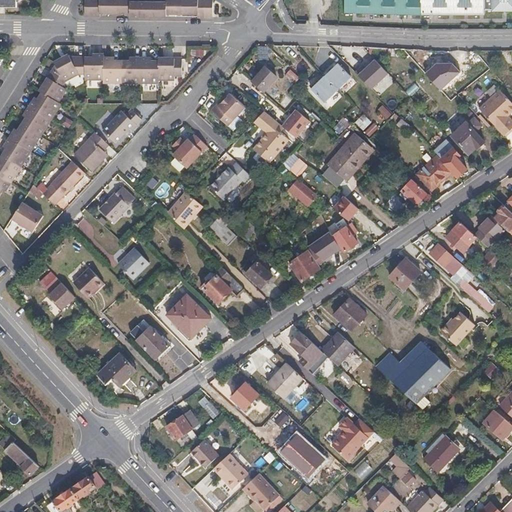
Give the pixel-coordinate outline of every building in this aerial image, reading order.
[(0,0),(0,8),(15,8),(15,0),(0,0)] [(84,2),(84,14),(98,15),(98,8),(101,8),(105,9),(105,12),(121,12),(121,8),(124,8),(128,8),(128,11),(130,11),(130,15),(140,15),(140,11),(142,11),(142,15),(160,15),(160,11),(164,11),(164,9),(167,9),(171,9),(171,12),(186,13),(186,9),(190,9),(194,9),(194,16),(209,16),(210,3),(196,4),(196,0),(98,0),(98,2),(84,2)] [(511,0),(345,0),(346,9),(483,11),(484,6),(492,7),(493,10),(511,9),(511,0)] [(258,46),(257,59),(267,60),(268,46),(258,46)] [(387,56),(387,48),(375,48),(374,55),(387,56)] [(43,86),(41,89),(34,101),(31,99),(22,113),(25,115),(14,132),(11,130),(3,143),(6,145),(0,154),(0,188),(1,189),(56,102),(54,101),(62,88),(57,85),(61,80),(75,71),(82,71),(82,77),(100,77),(101,81),(156,81),(156,78),(171,78),(171,73),(178,73),(178,58),(163,57),(163,61),(158,61),(144,61),(144,57),(129,57),(129,60),(108,60),(108,57),(101,57),(101,53),(92,53),(92,57),(67,57),(62,60),(60,56),(52,61),(54,65),(41,84),(43,86)] [(390,75),(375,60),(359,75),(373,90),(390,75)] [(449,60),(431,60),(422,68),(422,82),(456,82),(457,68),(449,60)] [(339,64),(327,76),(339,90),(352,77),(339,64)] [(266,67),(252,82),(265,94),(279,78),(266,67)] [(289,75),(297,83),(300,79),(292,72),(289,75)] [(339,90),(327,76),(313,90),(314,91),(309,95),(320,106),(325,102),(326,102),(339,90)] [(511,123),(505,115),(511,108),(511,102),(501,90),(481,109),(506,135),(511,128),(511,123)] [(221,109),(219,107),(214,113),(230,128),(247,110),(233,97),(226,103),(221,109)] [(122,109),(102,129),(115,142),(123,133),(129,127),(131,130),(137,124),(136,123),(141,118),(130,106),(125,112),(122,109)] [(388,119),(392,115),(383,106),(379,110),(388,119)] [(354,109),(347,115),(351,119),(357,113),(354,109)] [(281,132),(285,128),(283,127),(264,110),(253,122),(266,133),(268,134),(263,139),(262,138),(253,149),(270,163),(290,140),(281,132)] [(283,127),(297,138),(311,122),(297,110),(283,127)] [(363,116),(356,123),(364,130),(370,122),(363,116)] [(470,155),(477,148),(478,149),(485,143),(476,132),(482,127),(475,119),(469,125),(467,123),(464,126),(462,124),(458,128),(460,130),(453,136),(470,155)] [(406,131),(410,126),(403,120),(398,125),(406,131)] [(429,145),(443,133),(431,121),(418,133),(429,145)] [(100,148),(106,143),(93,130),(72,152),(89,169),(101,158),(96,152),(100,148)] [(348,181),(375,150),(355,133),(329,164),(348,181)] [(185,168),(207,147),(194,134),(189,140),(188,139),(185,143),(183,141),(181,139),(174,146),(178,151),(173,156),(185,168)] [(442,160),(458,178),(468,170),(458,159),(461,156),(445,139),(433,149),(442,160)] [(105,153),(100,148),(96,152),(101,158),(105,153)] [(289,170),(298,160),(292,155),(283,165),(289,170)] [(418,174),(433,191),(452,174),(437,157),(418,174)] [(309,166),(300,158),(298,160),(289,170),(298,178),(309,166)] [(41,191),(53,202),(61,194),(62,194),(83,172),(70,159),(49,181),(50,182),(41,191)] [(246,186),(252,179),(235,163),(229,170),(226,168),(208,187),(225,204),(244,184),(246,186)] [(309,208),(319,196),(299,179),(289,191),(309,208)] [(418,205),(429,194),(414,180),(400,194),(406,200),(409,197),(418,205)] [(329,197),(345,214),(355,205),(340,188),(329,197)] [(110,202),(109,203),(121,215),(129,208),(128,207),(134,200),(122,189),(116,195),(115,194),(109,201),(110,202)] [(206,208),(189,194),(168,215),(184,231),(206,208)] [(406,207),(393,197),(387,204),(399,214),(406,207)] [(20,199),(9,215),(16,220),(20,223),(29,228),(40,212),(20,199)] [(107,205),(106,205),(100,211),(113,224),(121,215),(109,203),(107,205)] [(511,212),(504,205),(498,210),(500,212),(495,218),(506,229),(511,234),(511,212)] [(340,214),(331,206),(317,219),(326,232),(336,226),(340,232),(334,236),(343,249),(345,252),(359,243),(354,235),(358,232),(353,223),(351,225),(349,222),(346,224),(340,214)] [(479,229),(480,230),(493,242),(504,231),(505,232),(506,231),(505,230),(506,229),(495,218),(492,215),(479,229)] [(219,219),(210,228),(230,245),(238,236),(228,227),(219,219)] [(247,242),(257,229),(245,219),(235,231),(247,242)] [(475,235),(460,222),(446,237),(463,252),(477,237),(475,235)] [(480,230),(475,235),(477,237),(488,248),(493,242),(480,230)] [(343,249),(334,236),(316,247),(325,261),(343,249)] [(456,275),(464,266),(454,257),(440,244),(431,253),(456,275)] [(135,249),(119,265),(135,280),(151,264),(135,249)] [(319,266),(325,261),(323,259),(312,249),(291,264),(302,281),(321,269),(319,266)] [(491,262),(497,255),(491,250),(481,261),(487,266),(491,262)] [(405,290),(421,272),(405,259),(390,276),(405,290)] [(496,266),(491,262),(487,266),(479,274),(484,279),(496,266)] [(243,271),(262,288),(273,277),(258,263),(253,268),(249,265),(243,271)] [(75,283),(90,298),(105,284),(90,269),(75,283)] [(237,298),(244,290),(223,269),(215,277),(216,278),(210,284),(208,282),(202,288),(218,305),(231,292),(237,298)] [(63,283),(52,272),(42,282),(52,293),(50,295),(64,311),(77,299),(63,283)] [(168,316),(192,340),(212,320),(188,295),(168,316)] [(334,314),(353,331),(367,314),(349,298),(334,314)] [(441,331),(457,345),(476,324),(461,312),(448,326),(446,325),(441,331)] [(138,341),(156,360),(170,347),(152,328),(138,341)] [(339,366),(356,347),(338,331),(321,350),(328,356),(339,366)] [(300,361),(313,373),(328,356),(321,350),(320,350),(301,333),(291,343),(305,356),(300,361)] [(427,395),(451,370),(427,348),(422,341),(401,362),(391,352),(384,358),(377,367),(418,405),(424,410),(433,401),(427,395)] [(121,354),(99,375),(107,384),(115,393),(121,387),(122,386),(125,386),(130,380),(131,377),(137,372),(121,354)] [(268,382),(285,399),(304,378),(287,362),(268,382)] [(485,372),(491,378),(500,370),(493,363),(485,372)] [(345,394),(356,381),(343,370),(332,382),(345,394)] [(246,382),(232,397),(246,409),(259,394),(246,382)] [(511,382),(497,398),(502,403),(500,405),(511,416),(511,382)] [(464,415),(465,416),(467,418),(483,401),(480,398),(464,415)] [(193,430),(201,424),(192,410),(183,416),(193,430)] [(504,439),(511,429),(511,425),(495,411),(484,422),(504,439)] [(177,440),(189,432),(193,430),(183,416),(167,426),(177,440)] [(374,431),(360,418),(353,425),(347,419),(339,427),(345,433),(333,446),(348,459),(374,431)] [(384,436),(388,431),(383,427),(379,432),(384,436)] [(195,440),(198,437),(193,430),(189,432),(195,440)] [(297,433),(280,452),(308,478),(325,459),(297,433)] [(429,454),(446,436),(443,434),(427,451),(429,454)] [(31,476),(39,467),(14,444),(16,441),(9,435),(0,444),(0,445),(22,467),(22,468),(31,476)] [(460,449),(446,436),(429,454),(425,459),(439,471),(460,449)] [(423,444),(418,438),(413,443),(419,448),(423,444)] [(205,439),(193,451),(206,466),(219,454),(205,439)] [(249,474),(230,454),(214,468),(234,489),(249,474)] [(401,479),(411,468),(396,454),(390,460),(398,467),(393,472),(401,479)] [(355,470),(359,478),(372,471),(369,464),(355,470)] [(72,489),(79,499),(85,494),(86,495),(91,493),(89,491),(96,486),(98,489),(106,484),(98,472),(90,477),(89,477),(72,489)] [(269,486),(258,474),(243,489),(249,495),(250,494),(253,498),(255,500),(269,486)] [(434,511),(445,499),(425,481),(414,492),(434,511)] [(264,509),(278,495),(269,486),(255,500),(264,509)] [(388,511),(391,509),(399,500),(384,486),(368,503),(377,511),(388,511)] [(73,503),(79,499),(72,489),(54,502),(61,511),(68,506),(70,508),(74,504),(73,503)] [(413,511),(432,511),(434,511),(414,492),(404,503),(413,511)] [(279,496),(278,495),(264,509),(265,509),(279,496)] [(249,506),(255,500),(253,498),(252,499),(247,504),(249,506)] [(254,511),(260,511),(264,509),(255,500),(249,506),(254,511)] [(401,502),(399,500),(391,509),(393,510),(401,502)] [(61,511),(54,502),(47,506),(51,511),(61,511)]
